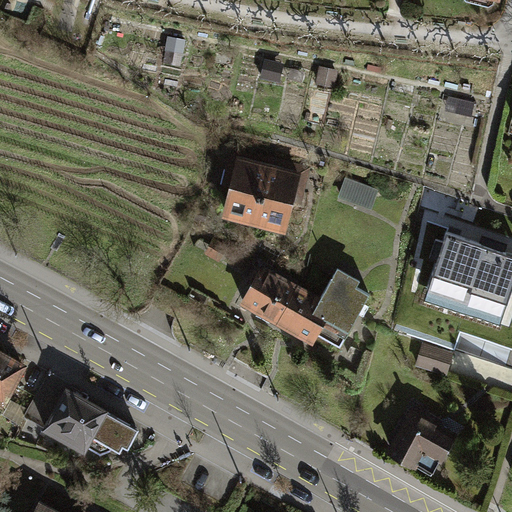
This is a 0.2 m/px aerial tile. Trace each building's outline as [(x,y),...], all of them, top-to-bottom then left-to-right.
[(310,166),(231,146),(222,182),(230,184),(237,158),(267,165),(298,172),(291,198),(302,201),(310,166)] [(225,206),(255,213),(267,165),(237,158),(230,184),(225,206)] [(298,172),(267,165),(255,213),(286,220),(291,198),(298,172)] [(372,208),(379,189),(345,177),(338,196),(372,208)] [(269,321),(277,319),(296,285),(261,266),(242,299),(262,310),(263,318),(269,321)] [(321,298),(296,285),(277,319),(313,340),(317,332),(338,344),(367,292),(334,272),(321,298)] [(451,353),(422,344),(416,364),(446,372),(451,353)] [(22,364),(0,352),(0,395),(4,398),(22,364)] [(66,391),(46,426),(64,436),(62,439),(80,450),(83,445),(98,454),(111,449),(112,444),(118,447),(122,441),(126,444),(135,429),(66,391)] [(410,412),(391,448),(431,469),(450,433),(435,425),(439,419),(424,412),(421,417),(410,412)] [(59,511),(41,502),(35,511),(59,511)]
